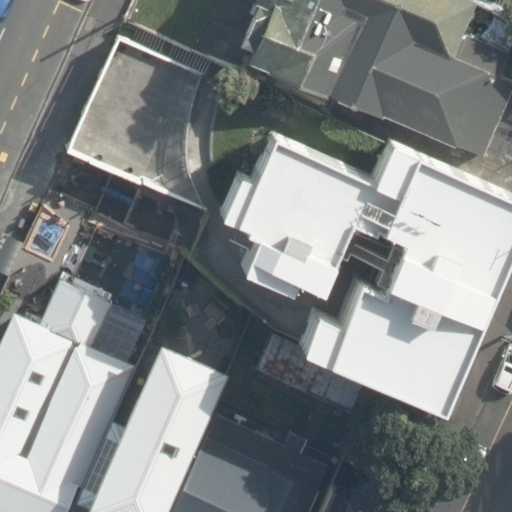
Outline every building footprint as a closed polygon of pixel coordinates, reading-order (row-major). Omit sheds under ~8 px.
[(468,0),(250,0),(245,56),(480,163),(511,87),(494,79),(508,55),(455,28),(468,0)] [(368,170),(274,125),(254,165),(243,160),(221,206),(239,214),(229,235),(243,242),(236,255),(264,268),(244,309),(431,399),(511,232),(511,198),(384,137),(368,170)] [(0,269),(5,272),(20,239),(8,233),(0,251),(0,269)] [(79,483),(132,363),(123,360),(144,313),(110,298),(114,291),(96,283),(98,278),(84,272),(82,277),(62,268),(59,275),(56,274),(36,319),(7,307),(0,323),(0,505),(15,511),(60,511),(75,481),(79,483)] [(161,511),(225,364),(161,338),(125,419),(114,417),(78,503),(95,511),(161,511)] [(307,511),(330,464),(216,412),(170,511),(307,511)] [(406,511),(414,495),(337,460),(313,511),(406,511)]
